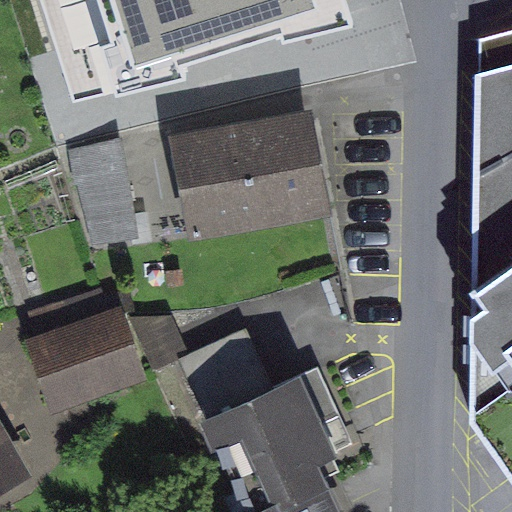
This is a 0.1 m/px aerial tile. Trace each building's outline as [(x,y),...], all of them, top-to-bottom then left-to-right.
[(346,0),(36,0),(68,105),(182,70),(177,51),(283,19),(287,34),(351,15),(346,0)] [(511,24),(480,33),(475,276),(511,253),(511,24)] [(320,200),(302,112),(241,124),(259,212),(320,200)] [(259,212),(241,124),(181,136),(198,225),(259,212)] [(124,150),(73,158),(90,258),(141,250),(124,150)] [(511,253),(475,276),(472,412),(511,467),(511,253)] [(43,336),(66,394),(153,359),(130,302),(43,336)] [(256,511),(363,511),(343,469),(371,455),(322,353),(220,401),(271,505),(256,511)] [(0,471),(14,464),(0,438),(0,471)]
